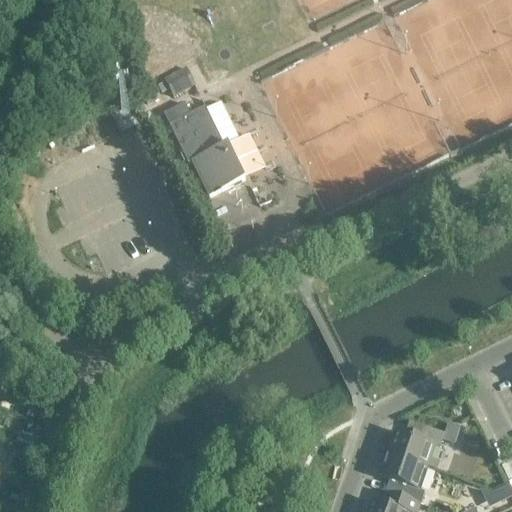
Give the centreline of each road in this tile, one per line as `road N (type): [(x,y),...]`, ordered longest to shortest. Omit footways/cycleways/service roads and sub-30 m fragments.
road 1 (unclassified): [(50,511),(96,363),(511,158)]
road 2 (residential): [(336,511),(369,416),(471,367)]
